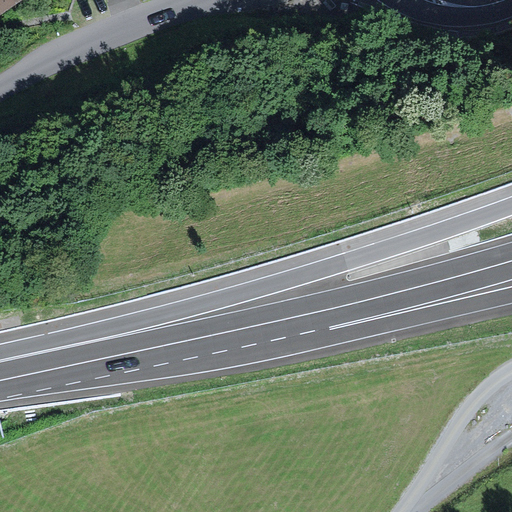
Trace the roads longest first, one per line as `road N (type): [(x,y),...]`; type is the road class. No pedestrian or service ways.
road 1 (trunk): [(511,204),(146,322),(49,369)]
road 2 (trunk): [(511,261),(215,334)]
road 3 (trunk): [(215,334),(283,341),(511,293)]
road 4 (residential): [(204,0),(0,92)]
road 5 (trunk): [(215,334),(49,369)]
